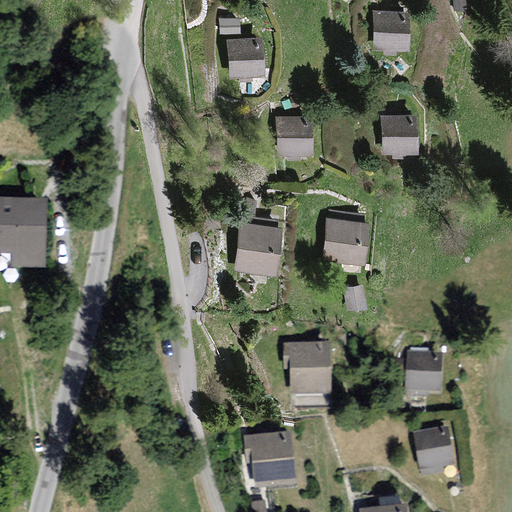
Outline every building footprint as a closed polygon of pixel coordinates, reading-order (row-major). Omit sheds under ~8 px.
[(389,9),(362,10),(364,50),(391,48),(389,9)] [(245,35),(213,38),(218,82),(249,79),(245,35)] [(399,113),(367,115),(370,153),(402,151),(399,113)] [(293,115),(265,117),(268,155),(296,153),(293,115)] [(30,200),(0,199),(0,272),(28,273),(30,200)] [(350,219),(315,217),(313,257),(347,260),(350,219)] [(259,226),(227,222),(221,270),(254,274),(259,226)] [(310,345),(278,346),(280,396),(312,395),(310,345)] [(429,354),(400,353),(399,389),(429,390),(429,354)] [(434,426),(403,431),(411,472),(441,467),(434,426)] [(274,434),(238,439),(245,490),(281,485),(274,434)]
